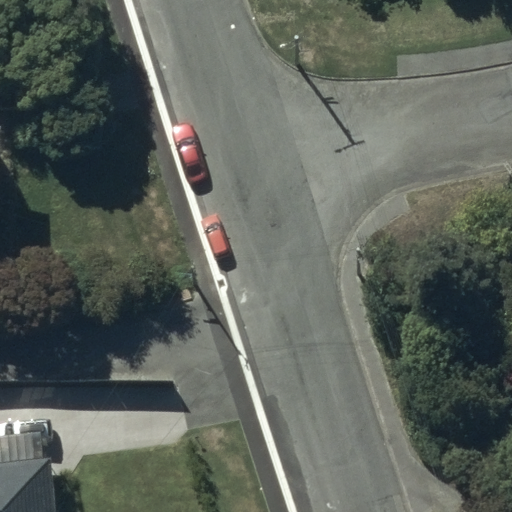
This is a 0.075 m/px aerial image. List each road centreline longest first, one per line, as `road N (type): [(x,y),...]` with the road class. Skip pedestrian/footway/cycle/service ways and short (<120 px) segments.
road 1 (residential): [(0,347),(309,360)]
road 2 (residential): [(250,174),(511,117)]
road 3 (residential): [(250,174),(309,360)]
road 4 (residential): [(191,0),(250,174)]
road 5 (residential): [(309,360),(350,511)]
